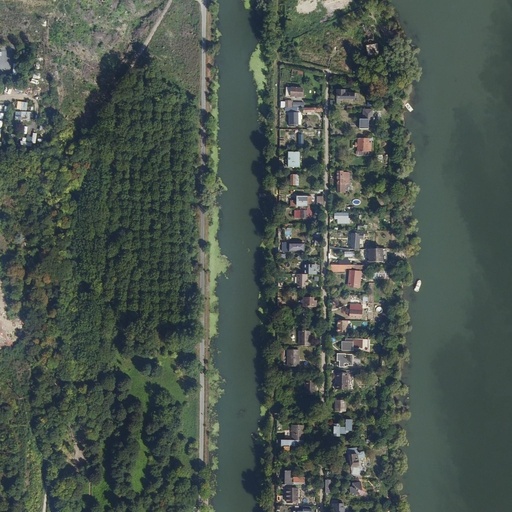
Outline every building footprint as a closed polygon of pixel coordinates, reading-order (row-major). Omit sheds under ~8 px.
[(376,53),(372,38),(368,39),(370,45),(366,46),(369,55),(376,53)] [(303,95),(303,87),(291,87),(291,95),(303,95)] [(345,88),(336,88),(335,98),(355,99),(355,92),(345,92),(345,88)] [(363,119),(358,119),(358,131),(367,131),(367,126),(369,126),(369,120),(372,120),(372,108),(363,108),(363,119)] [(16,111),(16,119),(28,120),(29,112),(16,111)] [(298,125),(299,114),(291,114),(291,125),(298,125)] [(32,146),(32,143),(36,143),(37,133),(33,133),(33,137),(27,136),(26,141),(21,141),(20,145),(32,146)] [(369,157),(370,139),(359,139),(359,144),(357,144),(356,148),(359,148),(359,156),(369,157)] [(300,167),(300,152),(289,152),(289,167),(300,167)] [(341,172),(336,172),(336,177),(334,177),(334,178),(336,178),(336,193),(345,193),(345,184),(349,184),(349,173),(341,173),(341,172)] [(310,207),(310,197),(289,197),(289,207),(310,207)] [(305,219),(305,210),(295,210),(295,219),(305,219)] [(367,231),(352,231),(351,249),(359,249),(359,239),(363,239),(363,235),(366,235),(367,231)] [(304,253),(304,245),(285,245),(285,252),(304,253)] [(383,262),(382,249),(368,249),(369,263),(383,262)] [(339,264),(331,264),(331,272),(344,272),(344,268),(344,264),(343,264),(339,264)] [(314,275),(314,265),(305,265),(305,275),(306,275),(314,275)] [(360,289),(361,272),(350,271),(348,288),(360,289)] [(306,281),(306,275),(305,275),(296,275),(295,290),(306,290),(306,286),(307,286),(307,281),(306,281)] [(303,307),(310,308),(317,308),(317,301),(314,301),(314,298),(304,298),(303,307)] [(361,318),(362,306),(350,305),(349,318),(361,318)] [(309,317),(310,308),(303,307),(302,307),(302,312),(298,312),(298,317),(309,317)] [(347,337),(347,321),(338,321),(338,328),(337,328),(337,333),(338,333),(338,337),(347,337)] [(310,347),(310,332),(299,332),(299,347),(310,347)] [(368,352),(369,340),(349,339),(348,343),(343,343),(342,351),(368,352)] [(299,367),(299,350),(289,349),(288,367),(299,367)] [(353,366),(353,355),(345,355),(345,354),(337,354),(337,362),(339,362),(339,368),(344,368),(344,364),(348,364),(348,366),(353,366)] [(348,390),(348,373),(336,373),(335,389),(348,390)] [(315,395),(315,380),(306,380),(306,395),(315,395)] [(298,389),(289,389),(289,401),(300,401),(300,392),(298,392),(298,389)] [(345,411),(344,400),(334,400),(334,412),(345,411)] [(339,428),(334,427),(334,436),(339,436),(339,434),(348,434),(348,431),(351,431),(351,420),(345,420),(345,428),(339,428)] [(303,447),(304,426),(292,425),(292,440),(278,440),(278,446),(303,447)] [(366,470),(365,453),(358,454),(357,448),(346,449),(347,462),(349,462),(350,469),(359,469),(359,471),(366,470)] [(307,486),(307,478),(291,478),(291,471),(285,471),(285,485),(290,485),(290,488),(298,489),(298,486),(307,486)] [(352,496),(358,496),(360,497),(363,493),(361,491),(361,482),(359,482),(359,480),(353,480),(353,483),(352,483),(352,485),(351,486),(349,487),(349,493),(352,496)] [(297,505),(297,490),(286,490),(286,505),(297,505)]
